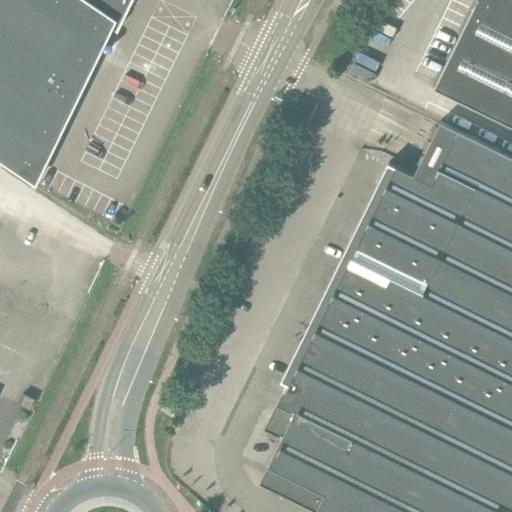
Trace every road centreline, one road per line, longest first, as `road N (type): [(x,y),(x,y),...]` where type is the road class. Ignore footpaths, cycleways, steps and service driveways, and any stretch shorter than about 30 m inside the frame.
road 1 (tertiary): [(106,485),(118,395),(309,0)]
road 2 (unknown): [(441,0),(415,40),(413,78),(430,97),(511,138)]
